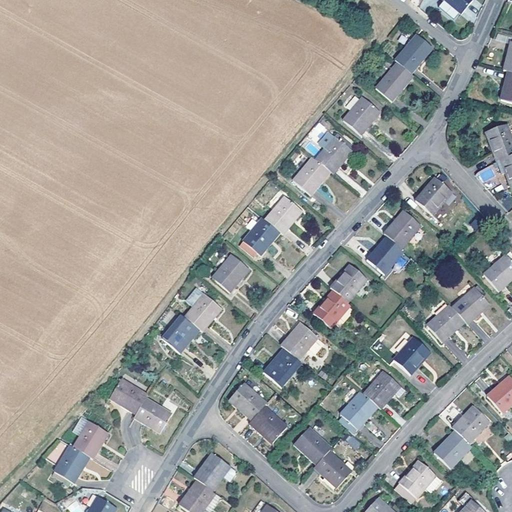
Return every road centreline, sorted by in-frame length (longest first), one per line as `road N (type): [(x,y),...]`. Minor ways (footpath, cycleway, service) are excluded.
road 1 (residential): [(199,416),(284,298),(427,141)]
road 2 (residential): [(511,332),(342,511)]
road 3 (residential): [(307,511),(199,416)]
road 4 (residential): [(427,141),(511,234)]
